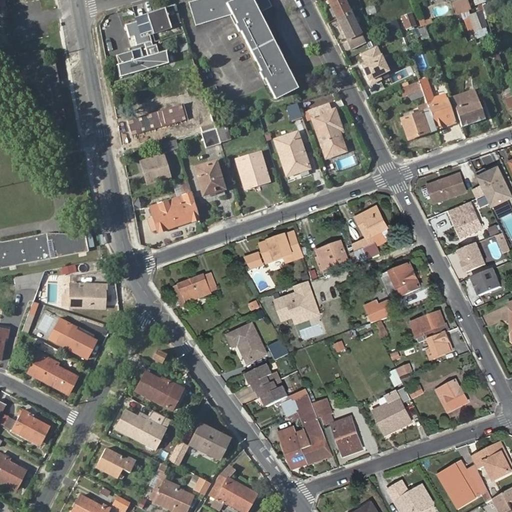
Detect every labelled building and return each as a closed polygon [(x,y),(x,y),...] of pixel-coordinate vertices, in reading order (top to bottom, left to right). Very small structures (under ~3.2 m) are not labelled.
[(198,0),(187,3),(194,26),(209,22),(208,19),(230,12),(236,24),(234,25),(238,32),(239,31),(260,72),(259,72),(262,79),(264,79),(275,99),(294,90),(285,73),(287,72),(280,57),(278,58),(273,48),(275,48),(268,34),(267,35),(262,25),(263,24),(256,10),(269,4),(266,0),(198,0)] [(326,0),(336,20),(350,13),(343,0),(326,0)] [(466,0),(462,0),(452,3),(456,15),(470,9),(466,0)] [(483,11),(485,17),(493,14),(489,3),(482,5),(483,11)] [(179,22),(173,5),(145,13),(147,19),(152,33),(169,28),(169,25),(179,22)] [(485,27),(488,25),(485,17),(483,11),(471,15),(471,16),(464,19),(469,34),(474,32),(475,35),(477,37),(485,35),(487,32),(485,27)] [(137,22),(147,19),(145,13),(135,16),(137,22)] [(350,13),(336,20),(351,49),(364,43),(350,13)] [(402,17),(406,29),(415,26),(411,14),(402,17)] [(430,26),(431,20),(419,18),(419,25),(430,26)] [(149,36),(152,35),(152,33),(147,19),(137,22),(141,35),(140,35),(141,38),(149,36)] [(396,19),(385,23),(389,33),(400,29),(396,19)] [(162,64),(159,55),(155,44),(152,45),(149,36),(141,38),(140,35),(141,35),(137,22),(123,26),(128,40),(136,37),(137,39),(134,40),(136,47),(144,44),(145,48),(144,48),(147,57),(133,62),(130,53),(115,59),(118,67),(117,68),(120,77),(162,64)] [(421,40),(429,38),(426,27),(418,29),(421,40)] [(401,34),(405,43),(411,41),(408,31),(401,34)] [(19,82),(53,133),(65,124),(61,117),(63,115),(67,119),(60,86),(56,87),(55,83),(60,82),(56,62),(46,64),(45,61),(47,61),(45,52),(22,52),(25,57),(22,59),(11,42),(0,49),(0,53),(15,77),(19,75),(22,80),(19,82)] [(365,63),(361,65),(370,85),(381,79),(379,75),(388,71),(376,46),(360,53),(365,63)] [(162,64),(120,77),(120,80),(168,63),(164,52),(158,53),(159,55),(162,64)] [(422,52),(414,55),(418,71),(427,68),(422,52)] [(296,89),(287,72),(285,73),(294,90),(296,89)] [(425,79),(418,82),(420,89),(426,104),(435,129),(453,122),(444,94),(432,98),(425,79)] [(403,95),(420,89),(418,82),(400,88),(403,95)] [(137,93),(143,112),(160,107),(168,133),(187,127),(174,83),(137,93)] [(475,92),(451,101),(461,129),(485,121),(475,92)] [(301,118),(296,104),(286,107),(291,121),(301,118)] [(406,139),(435,129),(426,104),(418,107),(420,112),(413,114),(409,116),(407,112),(398,115),(406,139)] [(314,121),(324,149),(330,147),(333,155),(345,150),(337,129),(340,128),(334,112),(331,113),(328,105),(304,114),(307,123),(314,121)] [(201,133),(215,128),(210,114),(196,118),(201,133)] [(230,140),(225,125),(215,128),(220,143),(230,140)] [(220,143),(215,128),(201,133),(200,133),(205,148),(220,143)] [(273,140),(286,176),(308,169),(296,133),(273,140)] [(165,152),(177,148),(175,141),(163,144),(165,152)] [(330,147),(324,149),(327,157),(333,155),(330,147)] [(137,158),(146,185),(172,176),(163,150),(137,158)] [(268,182),(260,154),(236,162),(244,190),(268,182)] [(193,168),(200,192),(211,188),(213,195),(223,192),(214,162),(193,168)] [(511,190),(500,165),(478,176),(493,208),(511,199),(511,190)] [(462,175),(430,186),(436,204),(468,192),(462,175)] [(175,195),(190,192),(189,183),(173,185),(175,195)] [(211,188),(200,192),(202,199),(213,195),(211,188)] [(198,220),(190,193),(150,207),(152,214),(151,215),(153,219),(147,220),(150,232),(156,230),(157,233),(165,231),(165,229),(190,221),(191,222),(198,220)] [(483,230),(472,204),(450,212),(461,239),(483,230)] [(378,209),(366,215),(369,221),(382,215),(378,209)] [(369,221),(366,215),(366,214),(357,218),(368,239),(382,232),(389,229),(382,215),(369,221)] [(48,234),(42,235),(42,239),(46,242),(50,241),(53,240),(87,232),(48,234)] [(53,240),(57,258),(91,251),(87,232),(53,240)] [(368,239),(362,242),(365,247),(366,249),(376,245),(377,246),(386,241),(382,232),(368,239)] [(498,235),(506,253),(511,251),(511,248),(505,232),(498,235)] [(296,233),(262,245),(269,263),(286,257),(288,262),(305,256),(296,233)] [(42,235),(3,243),(3,246),(0,250),(0,263),(1,269),(53,258),(50,241),(46,242),(42,239),(42,235)] [(319,251),(326,269),(350,260),(342,242),(319,251)] [(365,247),(362,242),(354,246),(356,251),(365,247)] [(487,264),(478,243),(459,251),(462,259),(464,258),(466,262),(464,263),(468,272),(487,264)] [(356,251),(361,263),(380,253),(377,246),(376,245),(366,249),(365,247),(356,251)] [(264,265),(260,254),(247,258),(253,269),(264,265)] [(400,290),(403,296),(422,288),(412,265),(393,273),(400,290)] [(65,267),(44,271),(44,272),(39,285),(60,286),(65,267)] [(495,269),(473,278),(481,296),(503,287),(495,269)] [(39,285),(44,272),(13,278),(15,289),(28,287),(37,291),(39,285)] [(212,272),(205,275),(211,293),(219,290),(212,272)] [(400,290),(393,273),(383,278),(391,294),(400,290)] [(176,286),(181,304),(211,293),(205,275),(181,284),(176,286)] [(511,280),(503,285),(507,296),(511,294),(511,280)] [(80,289),(80,285),(71,285),(71,308),(100,308),(100,300),(105,300),(105,291),(107,291),(107,286),(95,285),(95,290),(80,289)] [(313,294),(294,301),(301,319),(320,312),(313,294)] [(373,306),(378,318),(396,311),(392,301),(380,306),(379,303),(373,306)] [(45,307),(33,303),(29,314),(33,315),(35,310),(43,313),(45,307)] [(412,323),(419,343),(429,339),(447,333),(450,331),(446,322),(444,322),(441,312),(412,323)] [(76,348),(87,354),(95,339),(74,328),(75,325),(67,321),(56,343),(75,352),(76,348)] [(383,338),(390,334),(383,321),(375,324),(383,338)] [(230,336),(235,347),(240,345),(249,362),(268,353),(254,325),(230,336)] [(0,327),(0,359),(5,338),(7,338),(9,330),(0,327)] [(454,351),(447,333),(429,339),(433,348),(428,350),(431,359),(454,351)] [(49,345),(36,338),(33,343),(46,350),(49,345)] [(290,353),(282,340),(270,347),(276,360),(290,353)] [(343,341),(333,344),(337,353),(346,350),(343,341)] [(86,358),(87,354),(76,348),(75,352),(86,358)] [(155,351),(151,361),(162,366),(166,355),(155,351)] [(39,354),(29,374),(66,394),(76,377),(54,365),(55,363),(39,354)] [(410,363),(396,370),(400,376),(413,371),(410,363)] [(268,364),(247,375),(252,385),(254,384),(257,391),(258,391),(280,381),(281,381),(277,373),(273,375),(268,364)] [(146,372),(138,388),(149,394),(147,397),(173,410),(184,390),(169,381),(168,384),(146,372)] [(409,374),(400,377),(403,384),(411,380),(409,374)] [(438,390),(449,411),(469,402),(463,389),(462,390),(457,380),(438,390)] [(280,381),(258,391),(262,397),(264,397),(269,406),(281,400),(289,397),(284,387),(283,388),(280,381)] [(421,386),(410,391),(414,399),(424,393),(421,386)] [(149,394),(138,388),(136,391),(147,397),(149,394)] [(310,433),(308,434),(309,437),(313,446),(304,450),(309,464),(330,456),(325,442),(328,441),(320,418),(315,404),(311,395),(307,388),(289,397),(281,400),(289,417),(300,412),(303,411),(310,433)] [(411,399),(405,388),(387,397),(391,404),(375,412),(386,435),(412,422),(403,403),(411,399)] [(315,404),(320,418),(322,418),(334,413),(328,399),(315,404)] [(30,437),(41,442),(49,427),(28,417),(29,414),(21,410),(10,431),(29,440),(30,437)] [(166,417),(154,411),(150,418),(141,414),(139,417),(126,410),(118,425),(128,430),(127,434),(155,449),(166,429),(161,426),(166,417)] [(303,411),(300,412),(307,431),(308,434),(310,433),(303,411)] [(341,447),(333,424),(336,423),(334,413),(322,418),(334,449),(341,447)] [(341,447),(344,456),(364,449),(353,417),(336,423),(333,424),(341,447)] [(116,429),(127,434),(128,430),(118,425),(116,429)] [(200,426),(189,447),(196,451),(198,448),(219,459),(227,444),(217,439),(219,435),(200,426)] [(313,446),(309,437),(308,434),(307,431),(298,434),(296,427),(279,434),(288,456),(294,453),(299,467),(309,464),(304,450),(313,446)] [(229,440),(219,435),(217,439),(227,444),(229,440)] [(39,446),(41,442),(30,437),(29,440),(39,446)] [(187,448),(178,443),(176,446),(169,461),(178,466),(187,448)] [(502,445),(473,459),(480,475),(482,479),(484,484),(494,479),(495,483),(511,474),(511,465),(510,462),(508,463),(505,457),(507,456),(502,445)] [(196,451),(189,447),(188,449),(217,464),(219,459),(198,448),(196,451)] [(106,448),(98,463),(109,469),(107,472),(118,478),(123,468),(131,473),(137,461),(129,457),(128,460),(106,448)] [(294,453),(288,456),(293,470),(299,467),(294,453)] [(7,482),(18,487),(26,471),(4,460),(5,458),(0,455),(0,482),(5,485),(7,482)] [(109,469),(98,463),(97,466),(107,472),(109,469)] [(162,476),(167,466),(160,464),(156,473),(162,476)] [(232,469),(228,465),(220,474),(221,474),(225,477),(232,469)] [(482,479),(480,475),(473,479),(468,470),(461,474),(466,483),(469,487),(475,484),(482,479)] [(225,477),(221,474),(210,495),(222,502),(223,500),(244,511),(245,511),(253,497),(242,492),(244,488),(225,477)] [(484,484),(482,479),(475,484),(469,487),(466,483),(461,474),(445,484),(459,506),(478,493),(487,488),(484,484)] [(195,489),(201,478),(195,475),(189,486),(195,489)] [(175,505),(186,510),(193,494),(171,484),(172,482),(164,478),(155,500),(174,508),(175,505)] [(205,494),(211,483),(201,478),(195,489),(205,494)] [(16,490),(18,487),(7,482),(5,485),(16,490)] [(511,486),(493,497),(500,511),(511,511),(511,509),(508,501),(511,499),(511,486)] [(397,502),(402,511),(419,511),(434,504),(424,487),(397,502)] [(242,492),(253,497),(255,494),(244,488),(242,492)] [(478,493),(484,502),(491,498),(487,488),(478,493)] [(81,496),(73,511),(74,511),(109,511),(111,509),(104,505),(103,507),(81,496)] [(126,511),(130,503),(118,496),(114,505),(126,511)]
